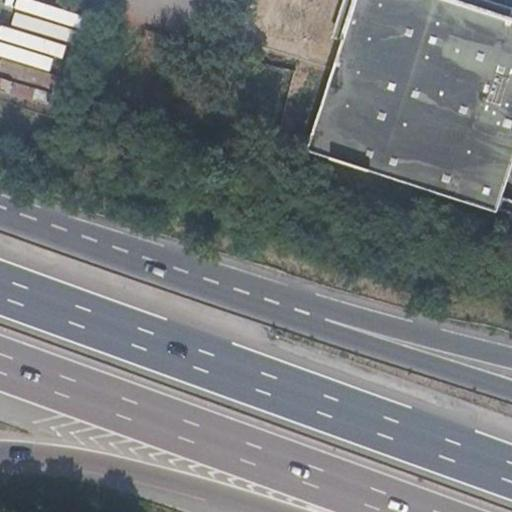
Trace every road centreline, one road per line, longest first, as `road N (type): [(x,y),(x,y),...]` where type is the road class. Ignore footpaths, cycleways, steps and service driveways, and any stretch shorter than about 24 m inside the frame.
road 1 (motorway): [(511,468),(0,285)]
road 2 (motorway): [(0,360),(406,511)]
road 3 (motorway): [(340,321),(0,209)]
road 4 (motorway): [(0,456),(134,479),(241,511)]
road 5 (motorway): [(511,383),(340,321)]
road 6 (motorway): [(511,357),(340,321)]
